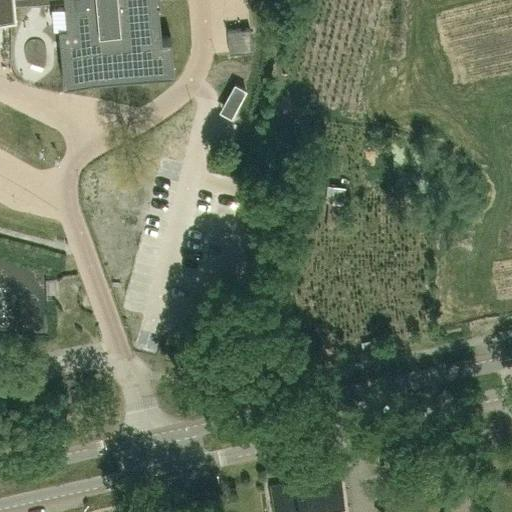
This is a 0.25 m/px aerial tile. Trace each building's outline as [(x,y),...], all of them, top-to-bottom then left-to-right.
[(0,0),(0,22),(10,20),(16,19),(14,3),(47,0),(0,0)] [(63,0),(66,22),(58,23),(63,81),(174,71),(171,37),(161,37),(158,1),(160,1),(159,0),(63,0)] [(249,27),(227,29),(229,52),(251,50),(249,27)] [(47,123),(49,103),(3,98),(1,118),(47,123)] [(21,157),(18,168),(44,175),(47,165),(21,157)] [(344,511),(340,476),(270,485),(273,511),(344,511)]
